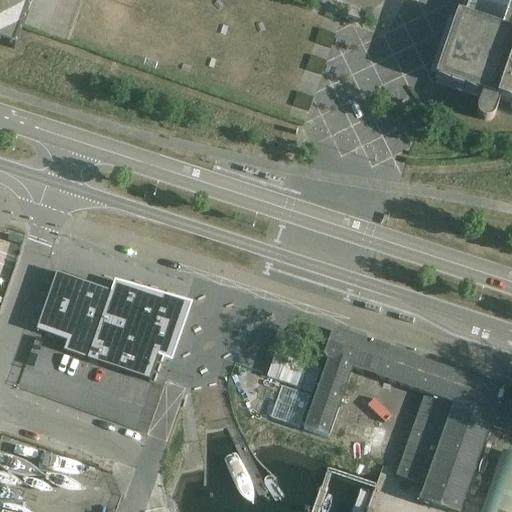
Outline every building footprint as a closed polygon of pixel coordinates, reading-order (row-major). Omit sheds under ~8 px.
[(0,0),(0,44),(13,49),(31,0),(0,0)] [(276,27),(198,0),(103,0),(93,28),(279,94),(288,69),(304,24),(280,16),(276,27)] [(511,0),(468,0),(463,16),(511,33),(511,0)] [(511,33),(463,16),(456,14),(434,78),(481,95),(476,109),(476,114),(478,118),(482,121),(487,121),(491,119),(494,115),(499,101),(511,105),(511,33)] [(39,320),(34,332),(65,343),(62,352),(148,382),(159,351),(166,354),(182,309),(122,288),(122,286),(113,282),(110,292),(70,278),(55,273),(54,277),(46,299),(39,320)] [(324,361),(325,361),(301,430),(326,439),(350,371),(422,396),(394,476),(422,486),(416,501),(446,511),(458,511),(488,428),(511,435),(511,402),(502,399),(501,397),(500,396),(502,391),(335,332),(330,335),(323,355),(324,361)] [(289,353),(294,339),(278,334),(274,348),(289,353)]
